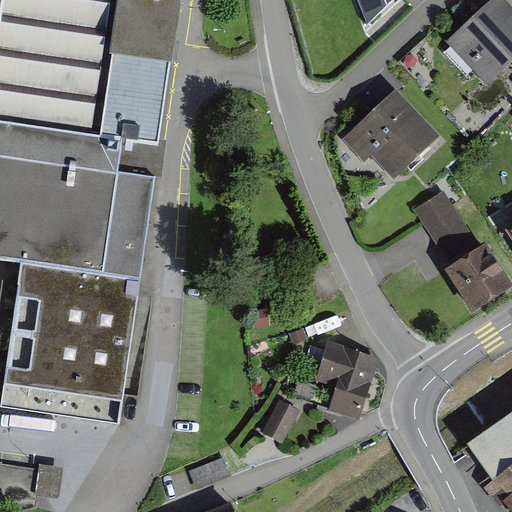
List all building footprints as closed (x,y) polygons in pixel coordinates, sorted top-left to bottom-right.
[(0,0),(0,260),(26,264),(144,281),(185,0),(0,0)] [(357,0),(370,30),(401,0),(357,0)] [(511,4),(508,0),(493,0),(451,41),(492,84),(511,65),(511,4)] [(399,88),(346,139),(367,161),(373,155),(397,179),(444,135),(399,88)] [(449,190),(419,209),(453,261),(482,242),(449,190)] [(511,279),(488,244),(448,270),(477,313),(511,289),(511,279)] [(144,281),(26,264),(4,404),(123,422),(144,281)] [(381,369),(375,357),(331,342),(319,380),(339,387),(344,373),(376,384),(381,369)] [(351,410),(366,415),(376,384),(344,373),(339,387),(332,410),(349,416),(351,410)] [(305,410),(285,401),(268,434),(288,444),(305,410)] [(511,414),(471,443),(497,481),(511,469),(511,414)] [(228,458),(195,470),(201,486),(234,473),(228,458)] [(42,469),(0,462),(0,511),(10,511),(37,504),(38,494),(42,469)] [(38,494),(62,497),(66,467),(42,464),(42,469),(38,494)] [(493,485),(511,508),(511,469),(497,481),(493,485)] [(238,511),(234,500),(206,511),(238,511)]
